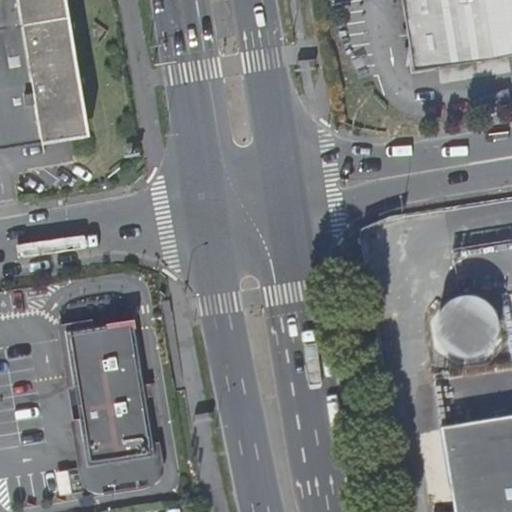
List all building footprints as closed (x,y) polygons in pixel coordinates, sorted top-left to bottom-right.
[(80,88),(64,0),(0,0),(0,149),(43,143),(36,95),(80,88)] [(511,0),(400,0),(412,70),(511,53),(511,0)] [(88,135),(80,88),(36,95),(43,143),(88,135)] [(366,244),(381,245),(382,230),(366,230),(366,244)] [(133,318),(67,329),(88,463),(153,451),(133,318)] [(468,379),(429,384),(415,402),(430,489),(452,486),(456,511),(511,511),(511,418),(501,420),(498,399),(471,402),(468,379)]
